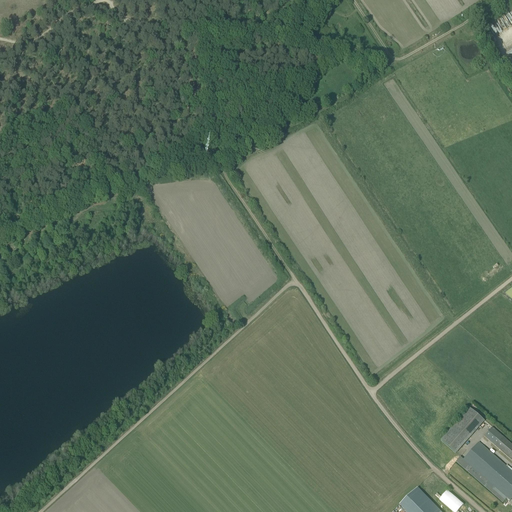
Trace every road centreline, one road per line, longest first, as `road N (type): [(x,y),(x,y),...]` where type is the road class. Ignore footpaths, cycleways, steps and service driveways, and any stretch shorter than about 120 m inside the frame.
road 1 (track): [(200,21),(203,116),(223,166),(370,391),(418,452),(482,511)]
road 2 (track): [(294,278),(40,511)]
road 3 (track): [(352,0),(394,58),(504,0)]
road 4 (track): [(511,276),(370,391)]
